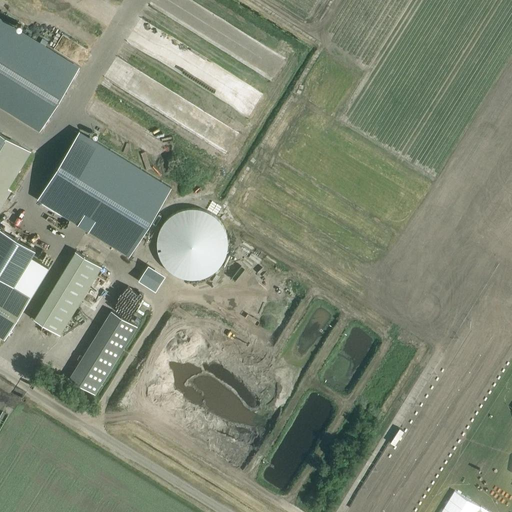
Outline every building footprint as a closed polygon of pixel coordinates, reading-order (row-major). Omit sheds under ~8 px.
[(0,23),(0,106),(39,130),(76,68),(0,23)] [(46,181),(35,200),(38,202),(130,256),(171,187),(76,131),(76,130),(68,144),(55,165),(54,167),(46,181)] [(0,132),(0,336),(5,339),(49,267),(31,256),(30,259),(8,246),(0,258),(0,208),(11,192),(8,190),(31,152),(0,132)] [(214,272),(222,263),(227,252),(227,240),(224,228),(216,219),(206,212),(194,209),(182,211),(171,216),(163,225),(158,236),(158,249),(161,260),(169,270),(179,276),(191,279),(203,278),(214,272)] [(34,318),(60,334),(101,266),(75,250),(34,318)] [(243,256),(239,266),(250,270),(254,261),(243,256)] [(110,267),(121,274),(125,267),(114,260),(110,267)] [(264,275),(266,269),(255,264),(253,270),(264,275)] [(252,272),(248,280),(259,285),(263,278),(252,272)] [(238,288),(241,281),(230,276),(227,283),(238,288)] [(83,401),(119,328),(92,315),(66,367),(77,372),(67,393),(83,401)]
